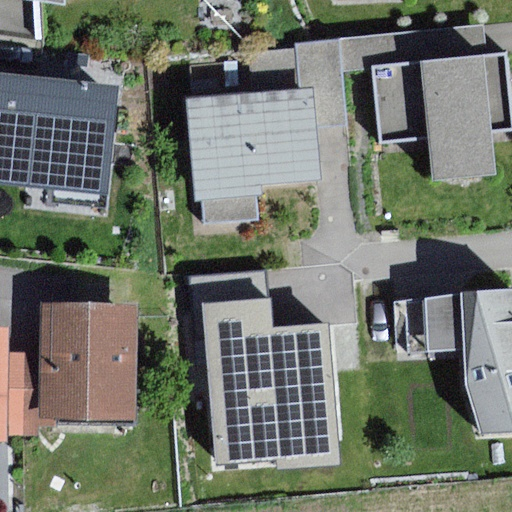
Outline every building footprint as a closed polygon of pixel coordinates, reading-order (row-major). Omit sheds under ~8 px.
[(6,0),(6,1),(71,10),(71,0),(6,0)] [(487,27),(341,41),(344,74),(375,72),(383,148),(437,142),(440,187),(505,180),(501,135),(511,134),(511,57),(490,60),(487,27)] [(301,92),(190,101),(199,208),(271,202),(270,190),(328,186),(323,130),(348,128),(344,74),(341,41),(297,45),(301,92)] [(0,187),(117,200),(129,92),(0,78),(0,187)] [(511,295),(394,303),(398,358),(466,354),(468,387),(490,439),(511,437),(511,295)] [(273,300),(205,305),(218,469),(281,463),(282,472),(345,467),(333,326),(275,330),(273,300)] [(143,310),(46,306),(45,355),(44,422),(58,423),(141,424),(143,310)] [(0,330),(0,445),(12,446),(13,439),(41,439),(41,429),(58,430),(58,423),(44,422),(45,355),(16,355),(15,330),(0,330)]
